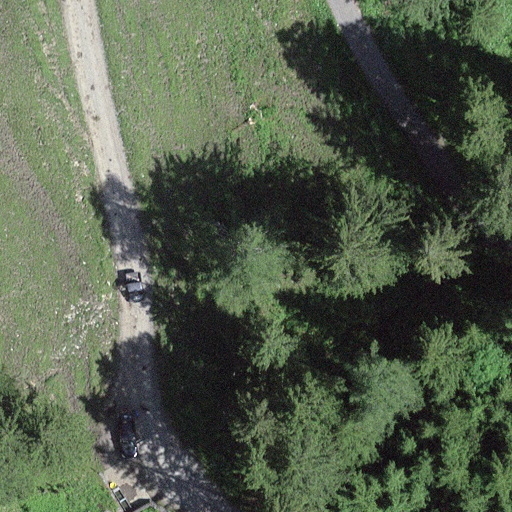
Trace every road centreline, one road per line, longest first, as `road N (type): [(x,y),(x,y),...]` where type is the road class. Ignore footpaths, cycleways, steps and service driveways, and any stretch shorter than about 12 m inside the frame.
road 1 (track): [(213,511),(182,487),(148,403),(129,249),(92,88),(85,0)]
road 2 (track): [(344,0),(373,64),(473,183),(511,207)]
